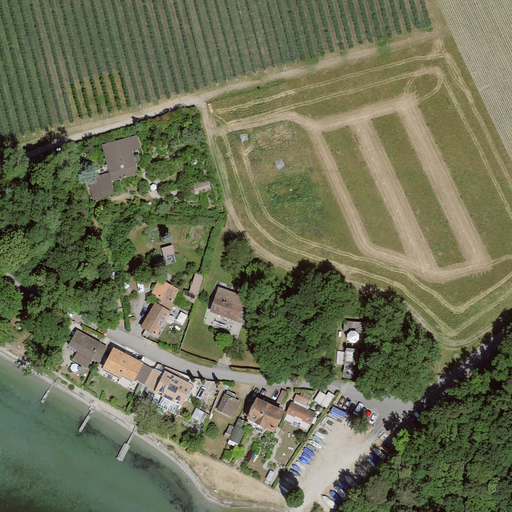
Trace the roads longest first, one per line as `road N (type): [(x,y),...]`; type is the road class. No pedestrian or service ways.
road 1 (residential): [(0,272),(175,363),(347,387),(401,406),(511,330)]
road 2 (track): [(194,102),(0,163)]
